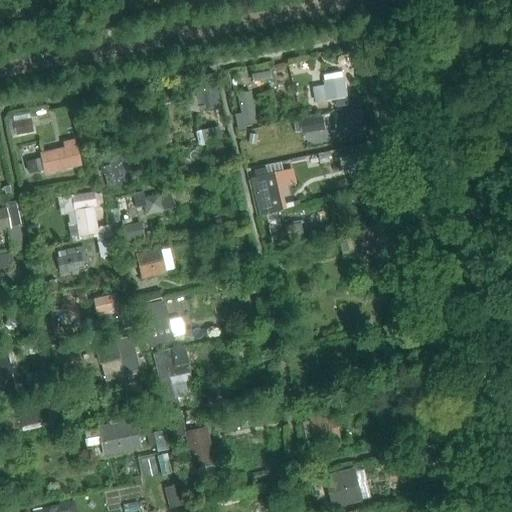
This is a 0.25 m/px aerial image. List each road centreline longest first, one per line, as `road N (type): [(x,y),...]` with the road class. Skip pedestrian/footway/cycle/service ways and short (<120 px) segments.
road 1 (unclassified): [(511,497),(467,244)]
road 2 (unclassified): [(467,244),(406,0)]
